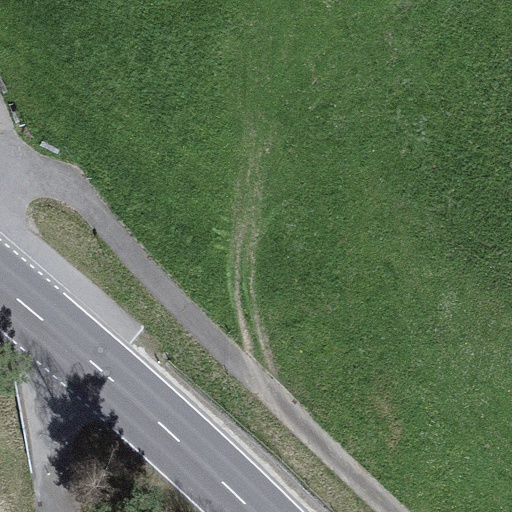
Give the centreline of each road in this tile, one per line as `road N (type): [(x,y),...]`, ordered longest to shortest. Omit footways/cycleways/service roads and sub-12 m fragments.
road 1 (track): [(391,511),(72,183),(0,191)]
road 2 (secondary): [(256,511),(0,286)]
